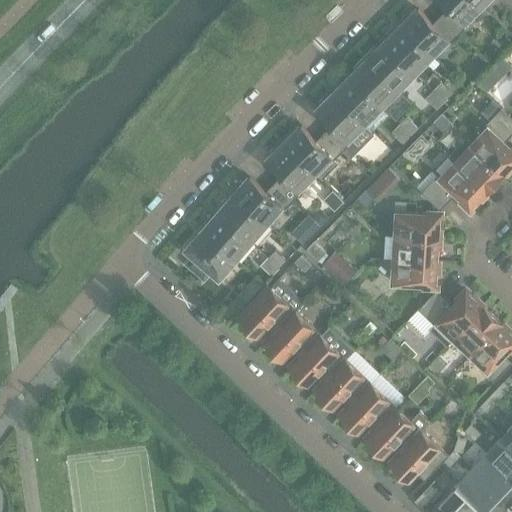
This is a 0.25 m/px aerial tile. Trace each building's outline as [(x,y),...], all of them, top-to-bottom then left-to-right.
[(481,5),(475,0),(441,0),(449,7),(441,15),(459,34),(469,24),(465,21),(481,5)] [(459,34),(441,15),(433,23),(418,8),(412,15),(409,12),(399,23),(401,26),(431,55),(447,39),(451,42),(459,34)] [(431,55),(401,26),(395,32),(393,29),(382,40),(414,72),(431,55)] [(414,72),(382,40),(384,43),(378,49),(376,46),(365,57),(398,89),(414,72)] [(398,89),(365,57),(355,67),(358,69),(351,76),(349,73),(348,74),(381,106),(398,89)] [(489,68),(477,81),(487,91),(499,78),(489,68)] [(381,106),(348,74),(338,84),(341,86),(335,93),(332,90),(331,91),(364,123),(381,106)] [(444,102),(452,93),(441,82),(433,90),(444,102)] [(444,102),(433,90),(425,98),(437,109),(444,102)] [(364,123),(331,91),(322,101),(324,103),(318,110),(332,124),(324,133),(342,151),(352,142),(348,138),(364,123)] [(511,117),(502,108),(494,116),(511,132),(511,117)] [(454,124),(442,113),(433,122),(445,133),(454,124)] [(419,127),(407,116),(399,124),(410,136),(419,127)] [(511,148),(505,142),(511,134),(511,132),(494,116),(485,125),(489,128),(473,144),(505,174),(505,173),(504,173),(511,164),(511,148)] [(410,136),(399,124),(392,132),(403,143),(410,136)] [(342,151),(324,133),(316,140),(302,126),(295,132),(293,130),(282,140),(314,172),(330,156),(334,160),(342,151)] [(505,174),(473,144),(468,139),(451,156),(457,162),(488,191),(505,174)] [(314,172),(282,140),(272,150),(275,153),(268,159),(283,174),(275,182),(294,200),(302,191),(299,188),(314,172)] [(488,191),(457,162),(442,178),(438,174),(429,184),(448,202),(456,193),(471,208),(487,191),(488,192),(488,191)] [(294,200),(275,182),(266,191),(250,177),(244,184),(242,182),(232,192),(267,222),(281,205),(285,209),(294,200)] [(448,202),(429,184),(422,192),(441,210),(448,202)] [(365,189),(357,198),(365,206),(373,197),(365,190),(365,189)] [(267,222),(232,192),(232,193),(234,195),(228,202),(226,200),(216,210),(251,240),(267,222)] [(251,240),(216,210),(216,211),(219,213),(213,220),(210,218),(201,229),(235,258),(251,240)] [(318,212),(313,218),(320,226),(328,218),(323,212),(318,212)] [(439,238),(440,217),(440,214),(398,212),(397,235),(439,238)] [(235,258),(201,229),(200,229),(203,231),(188,249),(195,255),(187,264),(205,279),(213,270),(220,276),(235,258)] [(298,249),(304,242),(296,235),(290,242),(298,249)] [(438,262),(439,238),(397,235),(396,259),(438,262)] [(326,252),(314,241),(306,250),(318,261),(326,252)] [(280,268),(287,260),(276,249),(268,257),(280,268)] [(358,272),(336,251),(323,265),(345,286),(358,272)] [(280,268),(268,257),(260,265),(272,276),(280,268)] [(436,285),(438,262),(396,259),(394,283),(436,285)] [(248,301),(264,284),(256,276),(239,293),(248,301)] [(266,342),(297,311),(271,286),(241,318),(252,329),(255,326),(262,332),(266,327),(273,335),(266,342)] [(427,317),(445,298),(437,290),(419,309),(427,317)] [(447,346),(455,337),(484,306),(467,290),(453,305),(445,298),(427,317),(435,324),(430,330),(447,346)] [(473,354),(502,322),(484,306),(455,337),(473,354)] [(291,366),(322,335),(297,311),(266,342),(277,353),(280,350),(287,356),(291,351),(299,359),(291,366)] [(511,361),(505,354),(511,346),(511,332),(502,324),(503,323),(502,322),(473,354),(489,369),(486,372),(495,381),(511,362),(511,361)] [(317,390),(347,359),(356,350),(331,326),(322,335),(291,366),(303,377),(305,374),(312,380),(316,375),(324,383),(317,390)] [(402,365),(408,358),(402,352),(395,359),(402,365)] [(437,374),(448,362),(439,354),(428,366),(437,374)] [(342,415),(373,383),(347,359),(317,390),(328,401),(331,398),(337,404),(341,400),(349,407),(342,414),(342,415)] [(426,389),(434,380),(428,375),(420,383),(426,389)] [(497,402),(511,387),(504,381),(490,395),(497,402)] [(368,439),(398,407),(373,383),(342,415),(353,425),(356,422),(362,428),(367,423),(374,431),(367,438),(368,439)] [(497,402),(490,395),(480,406),(487,412),(497,402)] [(454,414),(461,406),(454,399),(446,407),(454,414)] [(393,463),(423,431),(398,407),(368,439),(378,449),(381,446),(387,452),(392,447),(399,455),(392,462),(393,463)] [(482,433),(471,424),(465,430),(475,440),(482,433)] [(511,425),(502,436),(511,445),(511,425)] [(444,460),(449,455),(423,431),(393,463),(403,473),(406,470),(413,476),(417,472),(425,480),(439,466),(444,460)] [(463,453),(467,439),(458,436),(454,450),(463,453)] [(511,445),(502,436),(487,452),(511,475),(511,445)] [(451,467),(461,456),(454,450),(449,455),(444,460),(451,467)] [(511,475),(487,452),(472,467),(500,494),(509,485),(507,484),(511,478),(511,475)] [(500,494),(472,467),(457,483),(485,510),(494,501),(492,499),(498,494),(500,495),(500,494)] [(483,511),(485,510),(457,483),(456,484),(457,484),(440,502),(450,511),(449,511),(483,511)] [(422,507),(438,490),(431,484),(415,500),(422,507)]
